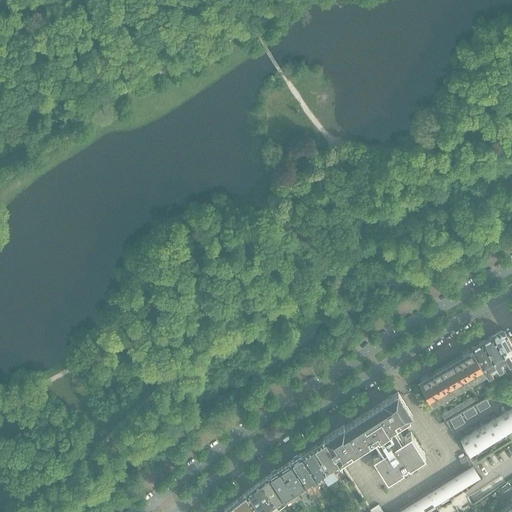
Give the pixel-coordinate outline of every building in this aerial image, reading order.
[(511,345),(505,332),(499,330),(499,331),(492,335),(506,360),(509,364),(511,362),(511,359),(510,357),(511,356),(511,345)] [(506,360),(492,335),(482,340),(496,365),(499,370),(503,368),(500,363),(506,360)] [(496,365),(482,340),(472,346),(470,347),(485,373),(487,377),(492,374),(489,369),(496,365)] [(485,373),(470,347),(462,352),(464,354),(446,364),(460,388),(485,373)] [(460,388),(446,364),(428,374),(427,373),(421,377),(421,378),(419,380),(429,398),(433,403),(460,388)] [(403,438),(395,426),(410,417),(409,416),(411,415),(411,416),(412,415),(412,414),(399,394),(398,393),(398,392),(382,402),(383,402),(345,426),(344,426),(344,425),(323,438),(324,439),(340,463),(341,462),(340,461),(374,440),(381,451),(373,457),(387,479),(404,468),(404,467),(407,465),(408,466),(425,455),(411,433),(403,438)] [(511,402),(511,401),(507,404),(503,406),(505,410),(500,413),(510,428),(511,426),(511,402)] [(506,431),(496,415),(491,419),(489,415),(485,418),(481,420),(483,423),(478,426),(488,442),(497,437),(506,431)] [(488,442),(478,426),(474,429),(472,426),(468,428),(464,431),(466,434),(460,437),(470,453),(479,447),(488,442)] [(340,463),(324,439),(313,446),(334,477),(340,473),(337,469),(342,466),(340,463)] [(334,477),(313,446),(302,452),(320,479),(326,475),(329,480),(334,477)] [(320,479),(302,452),(302,453),(291,460),(308,486),(311,491),(317,487),(314,483),(320,479)] [(473,464),(467,455),(459,460),(465,469),(468,467),(473,464)] [(308,486),(291,460),(290,460),(281,466),(298,496),(305,491),(304,490),(308,486)] [(298,496),(281,466),(269,474),(286,501),(293,496),(294,498),(298,496)] [(476,478),(468,467),(465,469),(455,475),(462,487),(465,485),(466,485),(466,484),(476,478)] [(286,501),(269,474),(268,474),(261,479),(261,480),(279,508),(287,502),(286,501)] [(461,488),(454,476),(441,484),(448,496),(461,488)] [(273,511),(279,508),(261,480),(253,485),(270,511),(273,511)] [(448,496),(441,484),(427,493),(434,505),(448,496)] [(270,511),(253,485),(246,491),(260,511),(270,511)] [(475,511),(476,511),(470,501),(461,488),(448,496),(434,505),(422,511),(475,511)] [(260,511),(246,491),(231,502),(237,511),(260,511)] [(422,511),(434,505),(427,493),(421,497),(413,501),(420,511),(422,511)] [(401,511),(420,511),(413,501),(400,510),(401,511)] [(237,511),(231,502),(223,509),(225,511),(237,511)]
